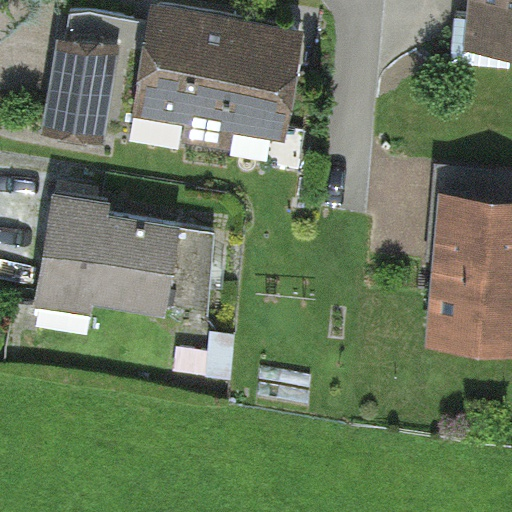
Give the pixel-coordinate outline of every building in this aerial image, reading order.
[(511,0),(462,0),(458,58),(511,61),(511,0)] [(299,26),(145,1),(125,123),(280,148),(299,26)] [(55,123),(120,132),(136,22),(70,12),(55,123)] [(511,202),(431,196),(419,348),(511,355),(511,202)] [(32,301),(157,319),(170,228),(44,211),(32,301)] [(215,304),(218,219),(184,218),(181,303),(215,304)]
